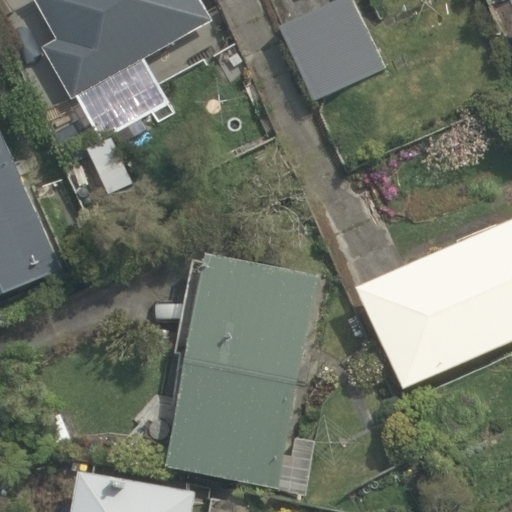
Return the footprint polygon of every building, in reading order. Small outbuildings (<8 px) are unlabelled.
[(150,56),(218,21),(205,0),(43,0),(63,34),(46,43),(76,98),(81,96),(106,143),(175,102),(150,56)] [(391,68),(359,0),(333,0),(284,23),(318,101),(391,68)] [(0,295),(66,265),(0,115),(0,295)] [(408,387),(511,341),(511,217),(363,282),(408,387)] [(326,271),(213,248),(171,463),(283,487),(326,271)] [(197,511),(201,490),(87,465),(77,511),(197,511)]
